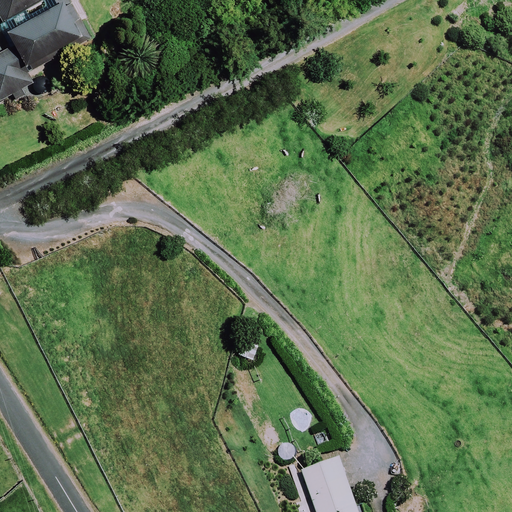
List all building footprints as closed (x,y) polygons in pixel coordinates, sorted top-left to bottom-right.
[(0,0),(0,13),(4,20),(43,0),(0,0)] [(92,35),(72,0),(71,0),(11,32),(31,68),(92,35)] [(0,101),(32,83),(12,49),(0,55),(0,101)] [(260,342),(245,338),(240,356),(255,360),(260,342)] [(288,438),(280,423),(266,432),(274,446),(288,438)] [(300,457),(293,442),(276,450),(284,465),(300,457)] [(361,511),(352,483),(344,459),(306,472),(318,511),(361,511)]
